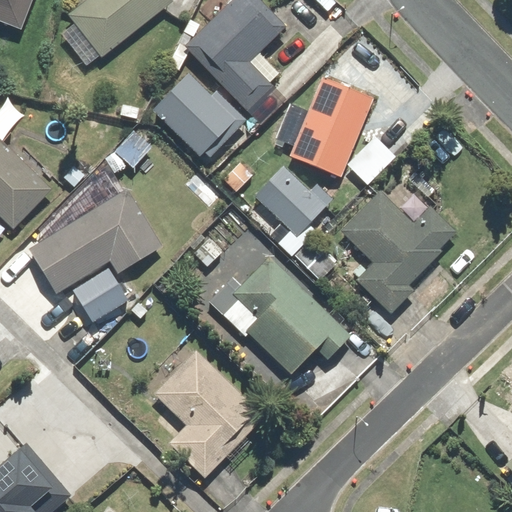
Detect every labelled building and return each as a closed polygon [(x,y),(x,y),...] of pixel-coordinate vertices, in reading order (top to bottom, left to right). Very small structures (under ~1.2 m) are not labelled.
[(33,0),(0,0),(0,19),(23,28),(33,0)] [(107,58),(167,11),(189,18),(197,0),(88,0),(72,13),(107,58)] [(287,24),(264,0),(237,0),(207,27),(192,19),(169,65),(184,73),(194,52),(260,122),(348,39),(335,25),(283,75),(260,50),(287,24)] [(399,155),(377,134),(359,154),(354,151),(378,93),(326,73),(312,109),(292,101),(277,140),(296,148),(293,157),(344,177),(350,162),(371,183),(399,155)] [(197,77),(160,115),(201,155),(238,117),(197,77)] [(142,171),(157,153),(132,131),(100,167),(112,178),(129,159),(142,171)] [(0,136),(0,209),(20,229),(57,191),(0,136)] [(258,173),(242,160),(224,180),(239,194),(258,173)] [(285,219),(269,235),(294,259),(298,255),(324,280),(342,261),(308,229),(337,199),(319,182),(311,190),(284,164),(257,192),(285,219)] [(394,311),(418,287),(412,281),(462,232),(431,201),(415,217),(385,187),(345,227),(380,262),(362,279),(394,311)] [(119,269),(161,244),(128,189),(98,207),(89,192),(71,203),(81,220),(34,249),(59,291),(113,259),(119,269)] [(227,252),(212,234),(192,250),(208,268),(227,252)] [(294,380),(322,351),(330,359),(357,332),(348,324),(276,254),(245,286),(237,279),(215,303),(294,380)] [(177,375),(157,395),(188,426),(173,440),(211,478),(270,419),(193,342),(169,366),(177,375)] [(2,466),(0,463),(0,511),(34,511),(38,509),(34,505),(59,481),(25,445),(2,466)]
